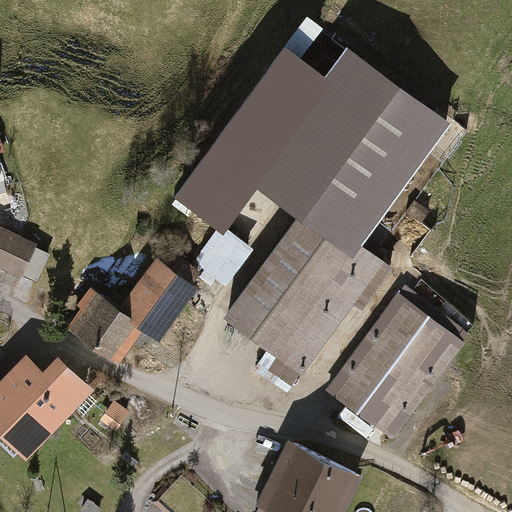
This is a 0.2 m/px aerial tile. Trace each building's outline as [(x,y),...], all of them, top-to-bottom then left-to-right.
[(289,46),(176,193),(218,225),(224,229),(262,180),(302,211),(224,314),(300,372),(387,259),(367,244),(463,120),(358,40),(330,77),(289,46)] [(192,259),(225,285),(251,250),(224,229),(218,225),(192,259)] [(34,244),(0,226),(0,271),(16,279),(34,244)] [(162,259),(157,255),(124,301),(92,278),(77,300),(83,304),(69,325),(120,360),(143,327),(159,337),(197,283),(193,281),(201,269),(170,247),(162,259)] [(393,436),(466,338),(400,289),(327,387),(393,436)] [(87,393),(94,386),(58,353),(44,368),(25,351),(0,378),(0,430),(29,457),(75,406),(84,414),(96,401),(87,393)] [(128,408),(111,397),(98,419),(115,429),(128,408)] [(343,511),(362,473),(289,440),(256,511),(343,511)] [(148,498),(163,511),(204,511),(207,510),(168,476),(148,498)] [(99,511),(107,501),(92,491),(79,509),(84,511),(99,511)]
